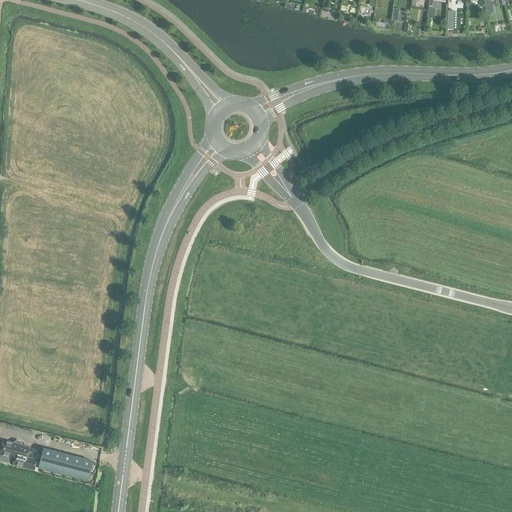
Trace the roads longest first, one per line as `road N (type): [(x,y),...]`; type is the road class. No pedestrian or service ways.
road 1 (tertiary): [(117,511),(147,283),(182,191)]
road 2 (unclassified): [(511,308),(348,267),(326,252),(296,201)]
road 3 (unclassified): [(296,201),(370,149),(511,101)]
road 4 (tertiary): [(314,86),(380,73),(511,70)]
road 5 (tertiary): [(195,76),(140,24),(79,0)]
road 6 (track): [(246,511),(214,490),(122,471)]
